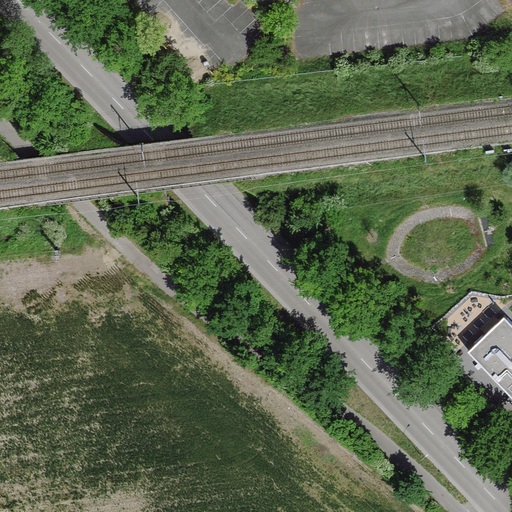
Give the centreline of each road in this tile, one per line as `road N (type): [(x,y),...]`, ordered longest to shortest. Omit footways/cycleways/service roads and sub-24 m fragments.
road 1 (tertiary): [(508,511),(17,0)]
road 2 (unknown): [(186,0),(212,28),(238,40),(459,13),(479,0)]
